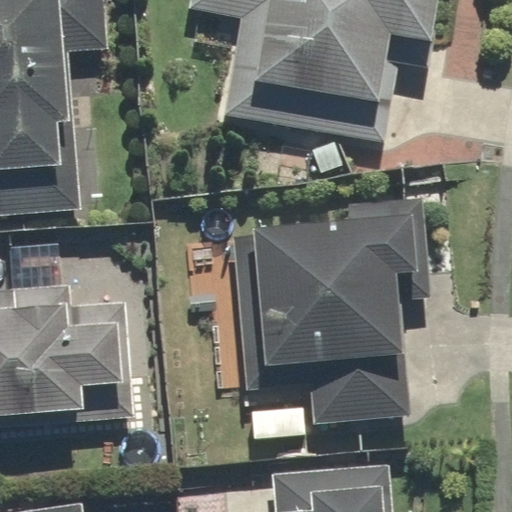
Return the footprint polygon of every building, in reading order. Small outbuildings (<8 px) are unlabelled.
[(0,0),(0,214),(85,209),(74,51),(111,49),(108,0),(0,0)] [(195,0),(195,7),(246,15),(230,121),(389,146),(406,40),(440,45),(447,0),(195,0)] [(354,219),(235,227),(247,400),(313,395),(315,422),(420,415),(413,302),(437,300),(430,197),(353,202),(354,219)] [(0,428),(138,418),(129,302),(79,306),(77,283),(0,289),(0,428)] [(395,511),(392,465),(276,473),(278,511),(395,511)] [(214,511),(214,489),(175,490),(175,511),(214,511)] [(14,511),(89,511),(88,500),(14,511)]
